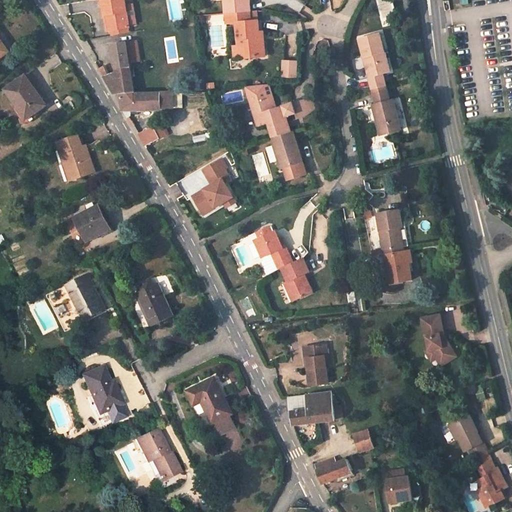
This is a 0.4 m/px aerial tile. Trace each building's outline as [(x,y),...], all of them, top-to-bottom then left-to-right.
[(125,0),(101,0),(104,15),(108,15),(111,31),(130,28),(125,0)] [(224,0),(225,12),(250,10),(249,0),(224,0)] [(243,45),(244,56),(264,55),(263,36),(258,37),(258,32),(257,20),(234,22),(236,45),(243,45)] [(380,34),(359,40),(364,58),(368,57),(373,76),(369,77),(372,90),(385,86),(387,86),(383,73),(391,71),(386,51),(385,52),(380,34)] [(0,39),(0,56),(8,51),(0,39)] [(141,61),(138,41),(127,42),(130,64),(141,61)] [(127,42),(112,44),(117,72),(109,74),(105,65),(99,69),(105,79),(115,95),(121,95),(135,94),(130,64),(127,42)] [(368,57),(364,58),(369,77),(373,76),(368,57)] [(299,78),(299,60),(282,60),(282,78),(299,78)] [(25,75),(6,89),(27,119),(47,105),(25,75)] [(372,103),(376,121),(380,120),(383,133),(400,128),(392,98),(388,99),(385,86),(372,90),(375,102),(372,103)] [(163,108),(174,108),(173,91),(162,91),(160,93),(135,94),(121,95),(124,110),(163,109),(163,108)] [(278,110),(273,96),(269,97),(274,111),(278,110)] [(252,102),(260,127),(270,124),(274,138),(292,132),(289,123),(301,119),(297,105),(285,108),(278,110),(274,111),(269,97),(252,102)] [(306,118),(318,110),(315,100),(297,105),(301,119),(306,118)] [(162,125),(138,134),(145,145),(166,135),(163,127),(167,124),(165,121),(161,123),(162,125)] [(303,161),(294,131),(292,132),(274,138),(272,138),(274,145),(267,147),(272,162),(279,160),(282,159),(284,167),(288,179),(307,173),(304,165),(302,166),(301,162),(303,161)] [(78,135),(57,143),(65,164),(69,162),(76,179),(96,172),(89,153),(85,154),(82,147),(78,135)] [(227,167),(221,159),(202,170),(211,185),(192,196),(203,215),(224,202),(226,207),(235,202),(224,183),(230,179),(224,169),(227,167)] [(65,164),(71,180),(76,179),(69,162),(65,164)] [(98,206),(76,217),(88,241),(110,229),(98,206)] [(397,209),(375,213),(381,250),(401,246),(397,226),(401,225),(397,209)] [(402,246),(407,245),(403,225),(401,225),(397,226),(401,246),(402,246)] [(254,240),(261,257),(271,253),(277,269),(281,267),(291,262),(284,246),(280,248),(277,240),(273,231),(254,240)] [(401,246),(381,250),(382,254),(403,251),(402,246),(401,246)] [(382,254),(388,284),(411,280),(405,250),(403,251),(382,254)] [(288,282),(296,300),(312,293),(304,274),(309,272),(302,257),(291,262),(281,267),(288,282)] [(88,274),(67,285),(85,320),(106,309),(88,274)] [(284,283),(292,301),(296,300),(288,282),(284,283)] [(159,283),(137,294),(152,327),(175,316),(159,283)] [(444,332),(440,313),(421,317),(425,336),(427,336),(429,349),(434,348),(436,356),(441,366),(451,360),(450,357),(455,354),(449,343),(445,344),(443,334),(443,333),(444,332)] [(309,357),(310,368),(308,368),(310,385),(329,382),(325,355),(326,355),(328,355),(327,345),(319,346),(319,342),(304,345),(305,357),(309,357)] [(103,367),(83,376),(94,400),(97,399),(102,412),(122,403),(114,384),(111,386),(109,382),(103,367)] [(215,378),(188,391),(195,404),(203,400),(212,421),(215,420),(219,430),(233,424),(229,414),(230,413),(224,398),(225,397),(215,378)] [(334,392),(289,397),(291,411),(286,412),(293,425),(337,419),(337,418),(344,417),(343,409),(353,408),(352,403),(335,405),(334,392)] [(97,399),(94,400),(99,413),(102,412),(97,399)] [(99,413),(103,424),(127,414),(122,403),(102,412),(99,413)] [(474,413),(455,423),(462,436),(470,451),(473,449),(487,441),(483,432),(484,432),(474,413)] [(455,423),(452,425),(459,437),(462,436),(455,423)] [(157,429),(136,439),(148,462),(152,459),(162,480),(172,475),(180,471),(171,454),(167,455),(165,451),(167,450),(157,429)] [(370,430),(356,435),(361,450),(375,446),(370,430)] [(492,450),(487,441),(473,449),(478,458),(489,452),(492,450)] [(476,458),(480,467),(493,460),(489,452),(478,458),(476,458)] [(354,472),(348,459),(336,463),(334,458),(315,464),(316,471),(318,470),(323,483),(354,472)] [(152,459),(148,462),(158,482),(162,480),(152,459)] [(489,495),(494,506),(508,499),(503,490),(508,488),(505,482),(507,481),(500,467),(497,468),(493,460),(480,467),(486,478),(481,480),(486,489),(484,490),(487,497),(489,495)] [(391,478),(406,476),(405,469),(390,471),(391,478)] [(162,480),(158,482),(161,489),(176,482),(172,475),(162,480)] [(390,502),(413,498),(410,475),(406,476),(391,478),(387,479),(390,502)] [(481,491),(489,508),(494,506),(489,495),(487,497),(484,490),(481,491)]
